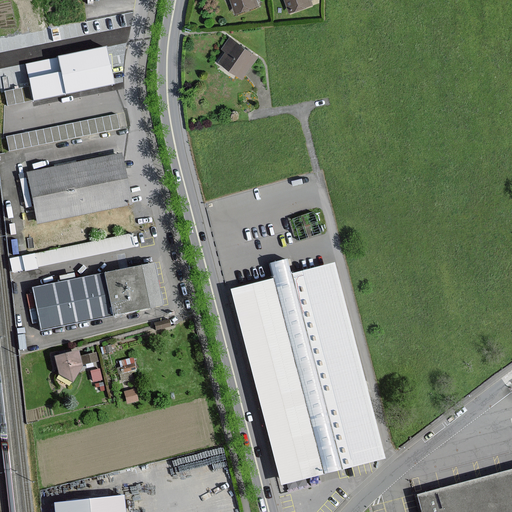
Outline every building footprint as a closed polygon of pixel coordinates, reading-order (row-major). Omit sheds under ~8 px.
[(232,0),(237,12),(259,5),(257,0),(232,0)] [(287,0),(292,11),(313,4),(312,0),(287,0)] [(259,56),(232,37),(224,48),(229,51),(222,61),(245,77),(259,56)] [(113,82),(106,48),(58,58),(27,64),(34,99),(66,92),(113,82)] [(29,87),(5,91),(7,103),(31,99),(29,87)] [(119,127),(116,114),(7,137),(10,150),(119,127)] [(122,154),(28,173),(38,224),(133,205),(122,154)] [(318,234),(310,211),(290,219),(298,241),(318,234)] [(133,232),(9,254),(12,268),(136,247),(133,232)] [(326,473),(384,458),(334,265),(291,275),(287,260),(272,264),(276,280),(234,290),(283,484),(322,474),(326,473)] [(153,264),(33,289),(35,294),(27,295),(33,322),(41,320),(42,328),(161,303),(153,264)] [(169,320),(156,323),(157,329),(170,326),(169,320)] [(54,355),(57,371),(72,381),(83,366),(80,350),(54,355)] [(96,350),(82,352),(83,361),(97,359),(96,350)] [(136,369),(133,357),(120,361),(123,372),(136,369)] [(99,369),(91,371),(94,381),(102,379),(99,369)] [(135,389),(125,392),(128,403),(138,400),(135,389)] [(419,511),(511,511),(511,468),(415,495),(419,511)] [(56,503),(56,511),(124,511),(123,496),(56,503)]
